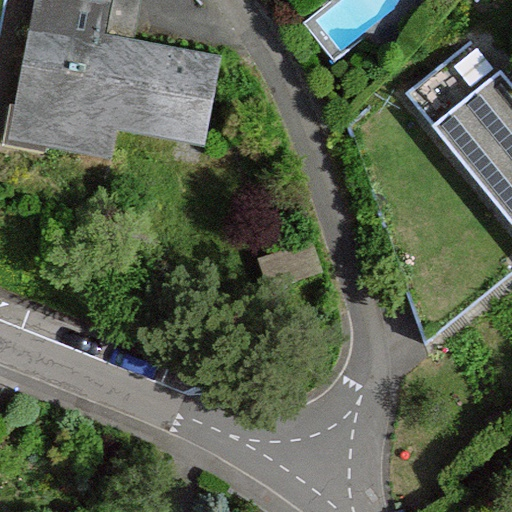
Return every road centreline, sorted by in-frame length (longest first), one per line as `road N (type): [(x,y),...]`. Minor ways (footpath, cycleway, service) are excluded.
road 1 (residential): [(226,0),(280,75),(373,333),(355,409),(321,475)]
road 2 (residential): [(321,475),(0,338)]
